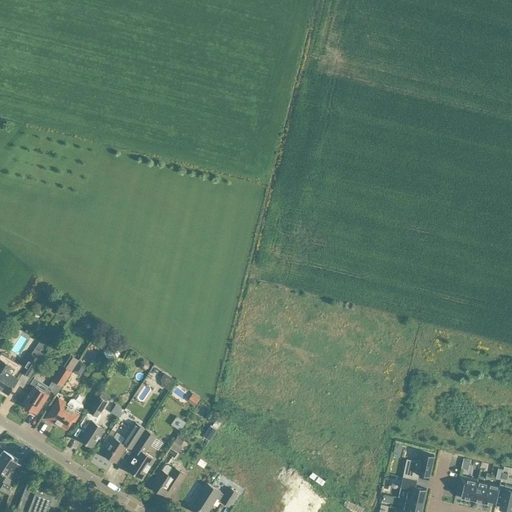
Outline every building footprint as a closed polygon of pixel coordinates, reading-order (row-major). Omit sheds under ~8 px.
[(67,310),(62,317),(67,320),(72,313),(67,310)] [(92,320),(84,322),(85,326),(88,328),(94,327),(92,320)] [(21,371),(30,376),(44,354),(36,350),(33,355),(32,354),(21,371)] [(0,388),(8,394),(21,375),(14,371),(13,372),(7,368),(9,365),(0,358),(0,388)] [(80,360),(73,371),(80,375),(87,364),(80,360)] [(54,378),(62,384),(73,367),(65,361),(54,378)] [(162,384),(169,389),(175,380),(165,373),(161,378),(162,384)] [(31,383),(34,385),(22,403),(25,405),(24,407),(28,410),(30,408),(37,413),(53,388),(35,376),(31,383)] [(101,393),(90,410),(99,416),(110,399),(101,393)] [(191,393),(187,402),(197,405),(200,396),(191,393)] [(56,401),(51,409),(57,413),(53,420),(54,420),(59,424),(67,429),(73,420),(75,421),(80,414),(81,413),(84,408),(83,404),(74,398),(71,399),(69,401),(67,400),(60,395),(56,401)] [(176,416),(171,424),(180,430),(185,422),(176,416)] [(92,419),(83,433),(79,439),(93,447),(98,439),(106,428),(92,419)] [(108,445),(103,454),(116,462),(121,455),(127,446),(132,449),(131,450),(132,450),(137,442),(138,440),(145,428),(135,422),(128,433),(125,436),(122,441),(114,436),(108,445)] [(204,437),(210,441),(218,429),(212,425),(204,437)] [(132,460),(127,468),(142,478),(144,476),(148,470),(151,465),(154,459),(154,457),(145,452),(150,445),(157,435),(146,429),(139,439),(133,449),(139,453),(138,455),(136,454),(132,460)] [(190,437),(181,430),(170,445),(179,452),(190,437)] [(0,478),(8,484),(20,465),(15,462),(17,459),(3,450),(0,454),(0,478)] [(430,476),(434,455),(421,452),(419,461),(407,459),(403,477),(417,480),(419,473),(430,476)] [(166,464),(151,487),(164,495),(168,489),(174,492),(179,485),(186,474),(175,467),(174,467),(168,464),(166,464)] [(460,475),(456,489),(462,491),(461,497),(473,500),(478,479),(460,475)] [(423,503),(427,488),(416,486),(417,480),(403,477),(401,486),(408,488),(406,499),(423,503)] [(478,479),(473,500),(485,503),(489,483),(478,481),(478,480),(478,479)] [(54,511),(61,495),(27,481),(15,511),(54,511)] [(197,511),(207,511),(219,495),(224,499),(222,501),(229,506),(238,492),(231,488),(226,495),(221,492),(206,482),(190,507),(193,509),(193,510),(195,511),(197,511)] [(489,483),(485,503),(495,505),(500,484),(499,486),(489,483)] [(500,484),(495,505),(496,505),(496,502),(501,503),(500,507),(511,510),(511,485),(505,484),(505,485),(500,484)] [(317,511),(324,500),(298,486),(283,511),(317,511)] [(406,499),(403,510),(414,511),(421,511),(423,503),(406,499)]
